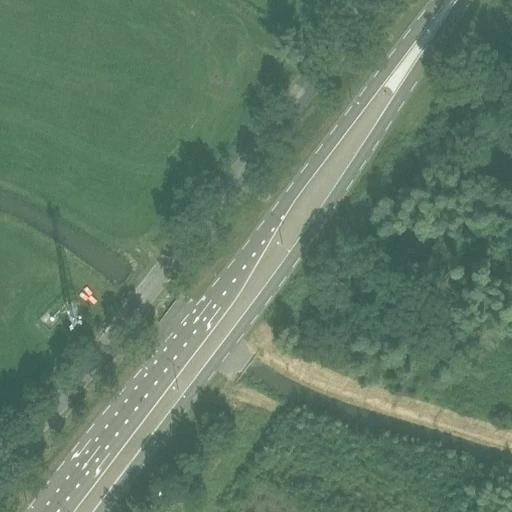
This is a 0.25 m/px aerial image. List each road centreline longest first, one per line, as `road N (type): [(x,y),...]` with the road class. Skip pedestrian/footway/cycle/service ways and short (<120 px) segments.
road 1 (primary): [(447,0),(50,511)]
road 2 (primary): [(104,511),(470,0)]
road 3 (unclassified): [(0,483),(369,0)]
